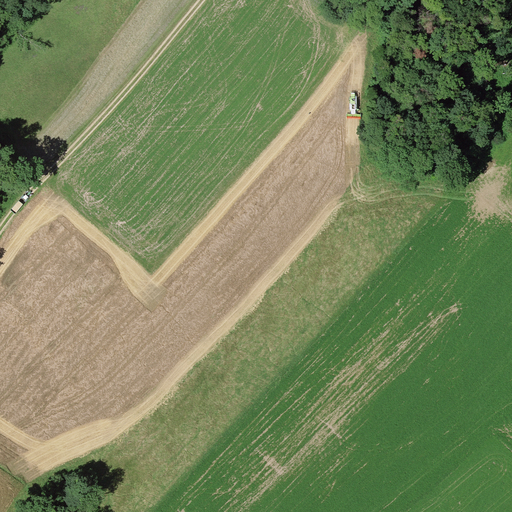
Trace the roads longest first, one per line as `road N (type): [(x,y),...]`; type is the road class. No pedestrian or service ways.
road 1 (track): [(203,0),(0,232)]
road 2 (track): [(511,215),(471,192),(302,216)]
